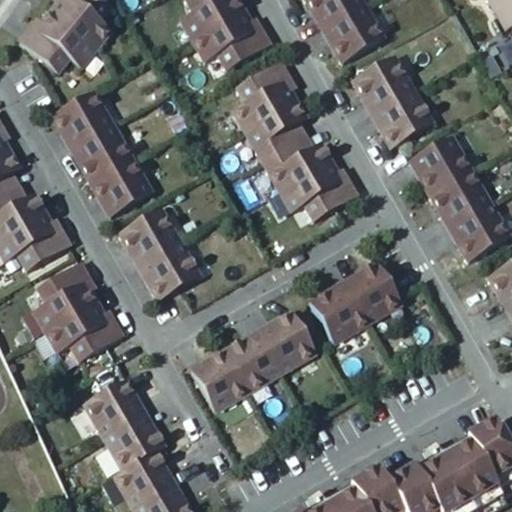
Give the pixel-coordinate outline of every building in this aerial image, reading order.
[(96,25),(108,11),(93,0),(61,0),(47,16),(92,53),(108,34),(96,25)] [(180,23),(193,44),(242,16),(233,0),(186,0),(185,1),(194,16),(180,23)] [(302,0),(322,33),(362,9),(356,0),(302,0)] [(511,0),(482,0),(501,33),(511,27),(511,0)] [(322,33),(341,66),(382,43),(362,9),(322,33)] [(77,71),(92,53),(47,16),(32,34),(30,31),(17,46),(54,75),(66,62),(77,71)] [(242,16),(193,44),(204,65),(217,57),(226,73),(266,49),(257,32),(254,35),(242,16)] [(351,85),(370,118),(411,94),(392,61),(351,85)] [(243,134),(295,106),(283,86),(287,84),(277,68),(237,91),(246,107),(232,115),(243,134)] [(411,94),(370,118),(390,151),(430,127),(411,94)] [(50,120),(70,153),(110,130),(90,96),(50,120)] [(295,106),(243,134),(261,166),(294,146),(287,133),(298,127),(305,124),(295,106)] [(298,127),(287,133),(294,146),(305,140),(298,127)] [(70,153),(89,186),(129,163),(110,130),(70,153)] [(294,146),(301,159),(312,153),(305,140),(294,146)] [(449,141),(409,165),(428,198),(468,174),(449,141)] [(261,166),(279,195),(330,167),(319,149),(312,153),(301,159),(294,146),(261,166)] [(5,156),(0,158),(0,198),(7,195),(0,184),(0,181),(9,177),(15,173),(5,156)] [(89,186),(109,219),(148,196),(129,163),(89,186)] [(330,167),(279,195),(291,216),(303,208),(314,224),(354,201),(344,183),(340,185),(330,167)] [(428,198),(447,231),(487,208),(468,174),(428,198)] [(9,177),(0,181),(0,184),(7,195),(17,189),(9,177)] [(7,195),(14,207),(25,202),(17,189),(7,195)] [(7,195),(0,198),(0,239),(39,216),(30,199),(25,202),(14,207),(7,195)] [(447,231),(468,266),(508,243),(487,208),(447,231)] [(157,214),(118,237),(136,269),(176,247),(157,214)] [(39,216),(0,239),(0,263),(1,265),(14,256),(25,273),(65,250),(55,232),(50,235),(39,216)] [(136,269),(156,303),(196,280),(176,247),(136,269)] [(77,268),(35,290),(44,307),(30,315),(43,335),(93,306),(82,286),(85,284),(77,268)] [(375,268),(342,287),(364,328),(398,310),(375,268)] [(511,268),(489,283),(508,317),(511,314),(511,268)] [(342,287),(308,306),(330,347),(364,328),(342,287)] [(93,306),(43,335),(54,355),(68,348),(76,363),(117,341),(108,324),(105,326),(93,306)] [(288,317),(255,336),(276,377),(311,357),(288,317)] [(255,336),(220,355),(243,396),(276,377),(255,336)] [(220,355),(188,374),(211,414),(243,396),(220,355)] [(122,384),(81,407),(100,440),(141,417),(122,384)] [(100,440),(119,474),(150,457),(160,451),(141,417),(100,440)] [(491,511),(501,507),(498,501),(511,493),(511,464),(508,457),(503,450),(491,428),(464,444),(467,449),(413,479),(410,474),(382,489),(373,475),(346,491),(349,496),(321,511),(491,511)] [(511,452),(509,447),(503,450),(508,457),(511,454),(511,452)] [(119,474),(109,479),(128,511),(169,489),(150,457),(119,474)] [(182,511),(169,489),(128,511),(182,511)]
